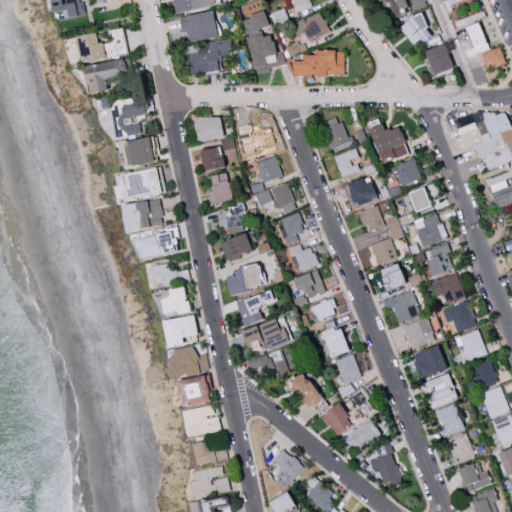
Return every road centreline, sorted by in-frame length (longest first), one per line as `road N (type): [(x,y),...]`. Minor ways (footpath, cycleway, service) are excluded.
road 1 (residential): [(256,511),(150,0)]
road 2 (residential): [(443,511),(282,98)]
road 3 (residential): [(511,336),(428,114),(349,0)]
road 4 (residential): [(511,94),(169,96)]
road 5 (residential): [(389,511),(228,373)]
